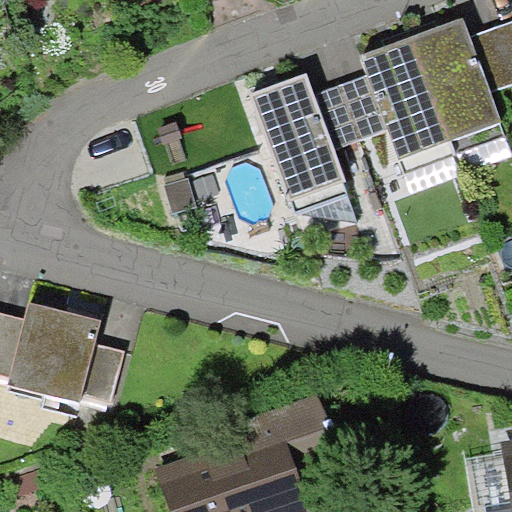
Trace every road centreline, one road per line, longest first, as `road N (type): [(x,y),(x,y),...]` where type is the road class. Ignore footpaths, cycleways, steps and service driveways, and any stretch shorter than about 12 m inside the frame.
road 1 (residential): [(4,238),(511,367)]
road 2 (residential): [(365,0),(117,95),(50,144),(20,191),(4,238)]
